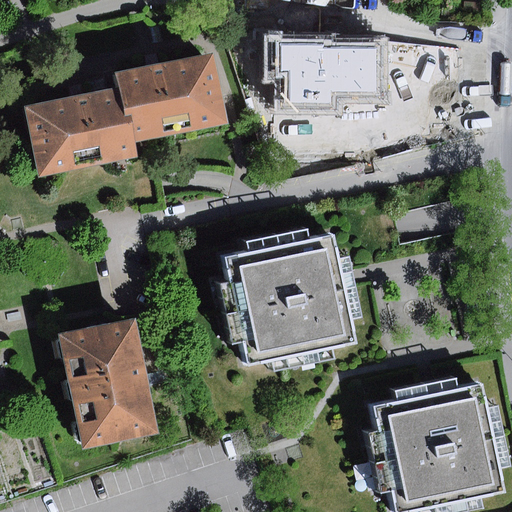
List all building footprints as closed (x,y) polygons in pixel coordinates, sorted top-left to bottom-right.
[(360,38),(264,37),(264,84),(276,84),(276,111),(337,111),(337,99),(386,100),(387,39),(360,38)] [(423,54),(418,126),(447,128),(452,56),(423,54)] [(119,75),(122,89),(133,144),(231,124),(217,56),(153,69),(119,75)] [(76,98),(28,108),(41,177),(136,159),(133,144),(122,89),(76,98)] [(244,251),(220,256),(225,281),(214,283),(227,343),(238,341),(243,364),(267,359),(269,370),(329,357),(327,346),(350,342),(345,319),(357,317),(348,277),(343,255),(333,258),(328,234),(305,239),(302,228),(242,241),(244,251)] [(49,239),(31,243),(21,257),(25,276),(40,286),(59,281),(68,266),(65,248),(49,239)] [(468,261),(457,263),(464,297),(475,294),(468,261)] [(477,302),(466,304),(473,337),(483,335),(477,302)] [(136,321),(59,336),(81,450),(157,433),(147,380),(136,321)] [(168,341),(155,343),(160,372),(173,370),(168,341)] [(389,401),(367,406),(372,429),(361,431),(373,491),(384,489),(388,511),(395,511),(412,509),(413,511),(451,511),(476,507),(474,496),(498,491),(493,468),(503,466),(491,404),(480,406),(475,383),(450,388),(448,377),(426,381),(387,389),(389,401)]
